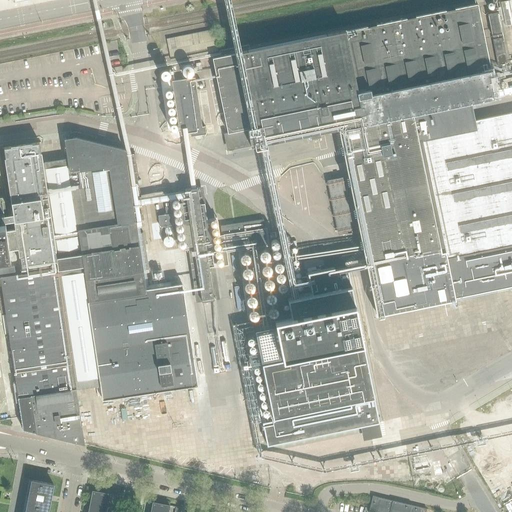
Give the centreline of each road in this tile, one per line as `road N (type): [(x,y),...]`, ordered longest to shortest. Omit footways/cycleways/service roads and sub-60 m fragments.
road 1 (unclassified): [(270,506),(78,460)]
road 2 (unclassified): [(487,511),(478,495),(459,506),(359,488),(328,491),(319,511)]
